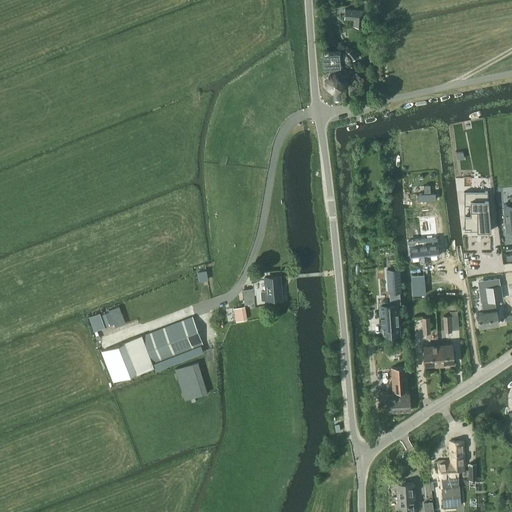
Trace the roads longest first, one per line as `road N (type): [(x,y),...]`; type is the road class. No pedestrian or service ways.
road 1 (residential): [(360,460),(318,113)]
road 2 (residential): [(360,460),(511,359)]
road 3 (track): [(506,299),(490,178)]
